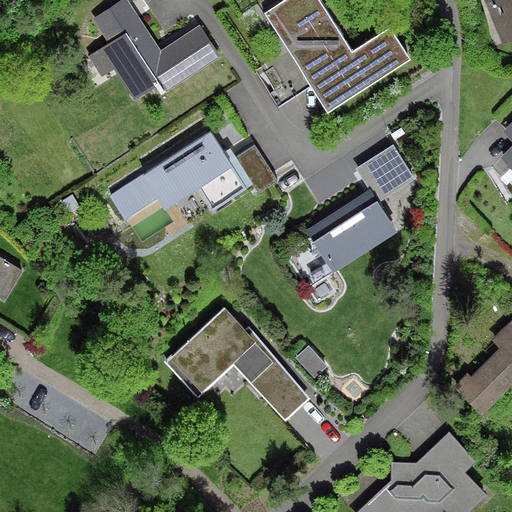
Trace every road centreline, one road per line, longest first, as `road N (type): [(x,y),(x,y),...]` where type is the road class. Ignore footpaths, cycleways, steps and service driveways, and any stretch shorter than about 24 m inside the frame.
road 1 (residential): [(417,392),(431,370),(440,325),(448,0)]
road 2 (residential): [(417,392),(286,511)]
road 3 (unknown): [(271,511),(145,437)]
